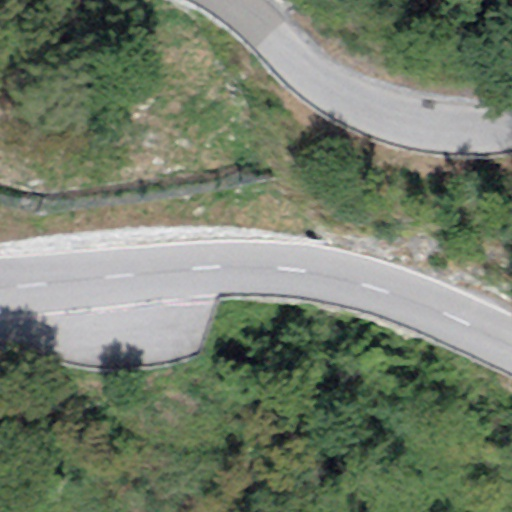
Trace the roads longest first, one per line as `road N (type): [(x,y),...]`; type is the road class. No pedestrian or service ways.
road 1 (secondary): [(511,346),(393,295),(278,268),(0,287)]
road 2 (residential): [(226,0),(332,89),(374,112),(424,125),(511,126)]
